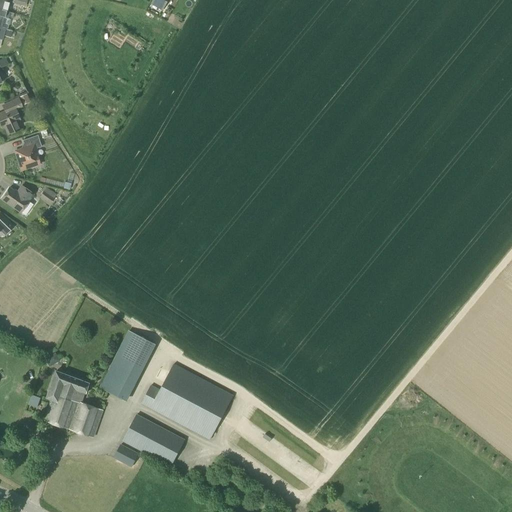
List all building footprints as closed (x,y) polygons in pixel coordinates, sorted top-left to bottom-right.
[(25,0),(0,0),(0,10),(5,12),(5,11),(8,1),(12,2),(11,4),(25,7),(27,0),(25,0)] [(168,0),(153,0),(151,5),(162,11),(168,0)] [(125,21),(147,31),(156,12),(133,2),(125,21)] [(9,13),(5,11),(5,12),(0,10),(0,28),(1,29),(1,28),(4,18),(8,19),(9,13)] [(23,105),(29,102),(26,94),(19,97),(23,105)] [(20,105),(18,100),(2,107),(4,112),(0,114),(0,125),(1,128),(4,127),(7,135),(17,130),(17,129),(16,130),(13,122),(19,120),(14,108),(20,105)] [(21,171),(41,164),(35,149),(41,147),(37,136),(22,141),(24,148),(14,152),(21,171)] [(33,195),(21,187),(16,194),(8,188),(1,199),(21,213),(33,195)] [(49,204),(56,195),(46,188),(39,197),(49,204)] [(13,226),(1,214),(0,214),(0,231),(4,235),(13,226)] [(52,363),(59,358),(56,353),(48,358),(52,363)] [(233,396),(173,364),(159,390),(151,385),(141,405),(209,441),(233,396)] [(81,404),(81,403),(84,393),(86,394),(89,384),(56,371),(46,398),(52,400),(57,403),(59,397),(81,404)] [(126,402),(134,388),(106,374),(105,377),(99,388),(126,402)] [(102,411),(81,403),(81,404),(59,397),(57,403),(52,400),(44,421),(93,438),(102,411)] [(170,467),(185,440),(136,414),(122,442),(170,467)] [(131,468),(139,454),(120,444),(113,459),(131,468)]
